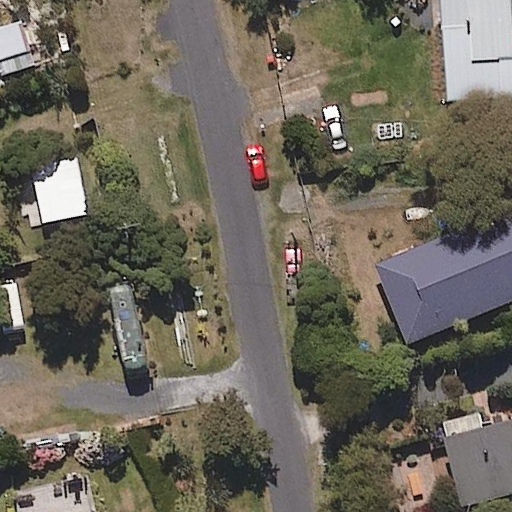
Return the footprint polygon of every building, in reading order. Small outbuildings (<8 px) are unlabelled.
[(0,0),(0,66),(34,57),(18,0),(0,0)] [(511,0),(445,0),(452,103),(511,99),(511,0)] [(511,304),(511,213),(379,268),(412,346),(511,304)] [(468,509),(511,497),(511,426),(451,443),(468,509)] [(461,511),(446,454),(397,467),(409,511),(461,511)] [(103,511),(97,483),(20,500),(22,511),(103,511)]
